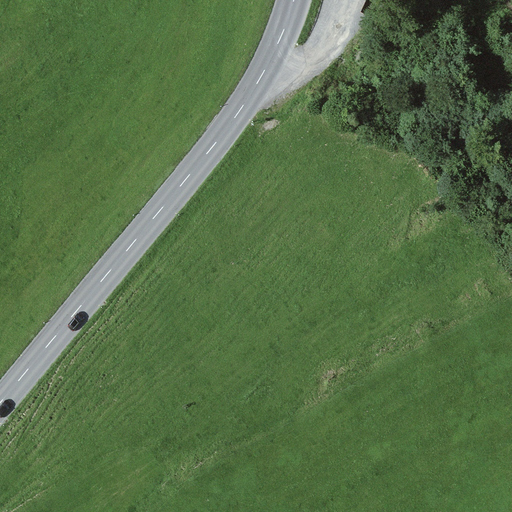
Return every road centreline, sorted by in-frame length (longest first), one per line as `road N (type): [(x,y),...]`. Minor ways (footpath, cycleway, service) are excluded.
road 1 (tertiary): [(0,404),(236,115),(295,0)]
road 2 (track): [(263,75),(305,66),(337,31),(349,0)]
